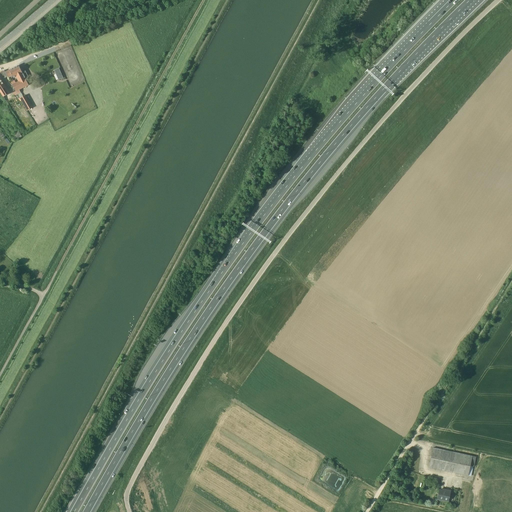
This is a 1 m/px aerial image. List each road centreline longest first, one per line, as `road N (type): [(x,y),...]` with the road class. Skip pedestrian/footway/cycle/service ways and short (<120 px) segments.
road 1 (motorway): [(88,511),(250,254),(339,140),(472,0)]
road 2 (motorway): [(452,0),(331,129),(237,248),(72,511)]
road 3 (unclassified): [(166,511),(227,395),(297,297),(511,42)]
road 4 (track): [(43,294),(203,0)]
road 5 (track): [(511,279),(365,511)]
road 6 (track): [(155,0),(0,66)]
road 7 (unclassified): [(0,375),(43,294),(0,279)]
